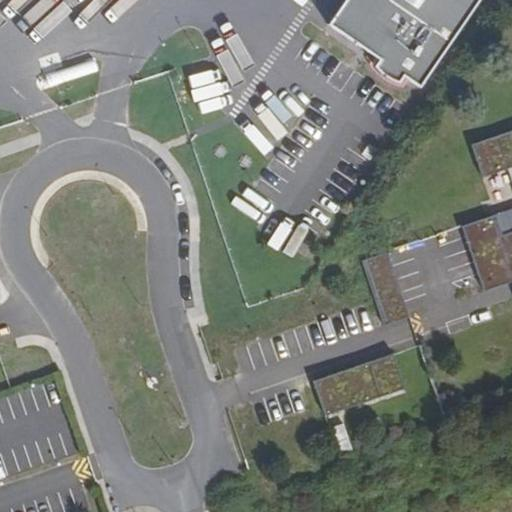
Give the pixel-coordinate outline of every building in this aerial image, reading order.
[(420,83),(479,0),(341,0),(328,18),(380,56),(375,64),(397,80),(406,73),(420,83)] [(190,92),(197,115),(224,107),(217,84),(190,92)] [(511,167),(511,131),(471,146),(482,178),(511,167)] [(511,209),(461,227),(484,291),(511,281),(511,209)] [(409,317),(386,253),(361,262),(384,326),(409,317)] [(405,389),(393,354),(314,382),(325,416),(405,389)] [(340,421),(329,425),(342,455),(353,450),(340,421)]
